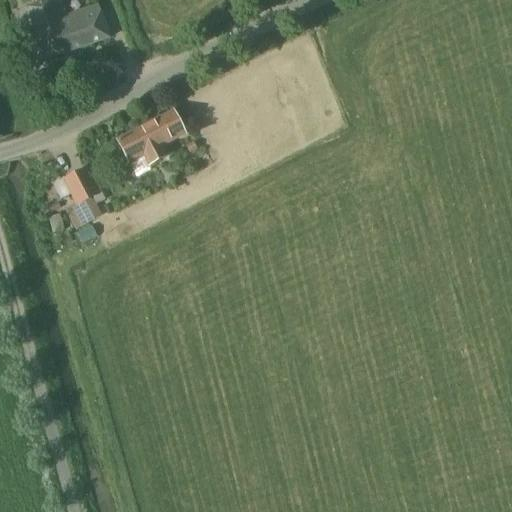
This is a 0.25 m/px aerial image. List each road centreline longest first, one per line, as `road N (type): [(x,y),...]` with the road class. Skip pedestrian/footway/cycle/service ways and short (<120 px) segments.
road 1 (tertiary): [(0,155),(65,130),(308,0)]
road 2 (track): [(75,511),(0,241)]
